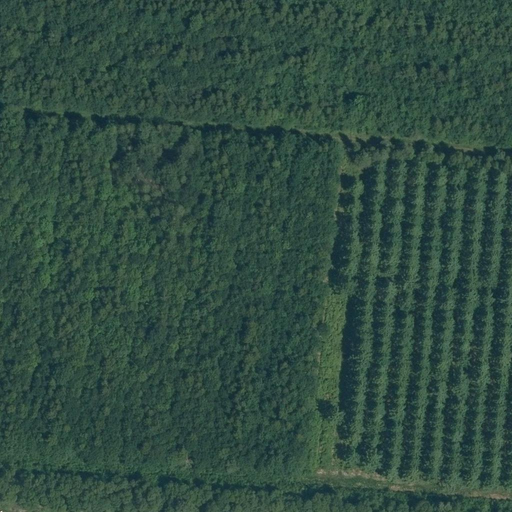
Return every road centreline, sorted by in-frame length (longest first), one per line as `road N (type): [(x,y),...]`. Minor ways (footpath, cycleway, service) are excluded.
road 1 (track): [(511,152),(0,108)]
road 2 (track): [(511,496),(0,453)]
